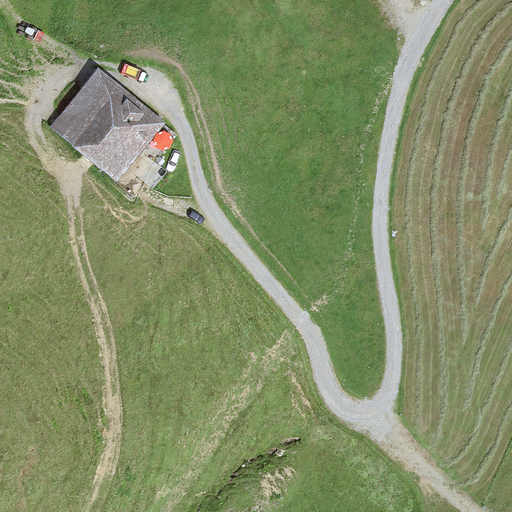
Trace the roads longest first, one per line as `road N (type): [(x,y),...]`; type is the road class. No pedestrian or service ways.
road 1 (track): [(381,401),(358,412),(333,396),(317,343),(199,192),(179,120),(160,89),(45,40),(5,0)]
road 2 (track): [(381,401),(393,383),(395,335),(386,275),(389,144),(414,55),(444,0)]
road 3 (track): [(471,511),(398,442),(381,401)]
